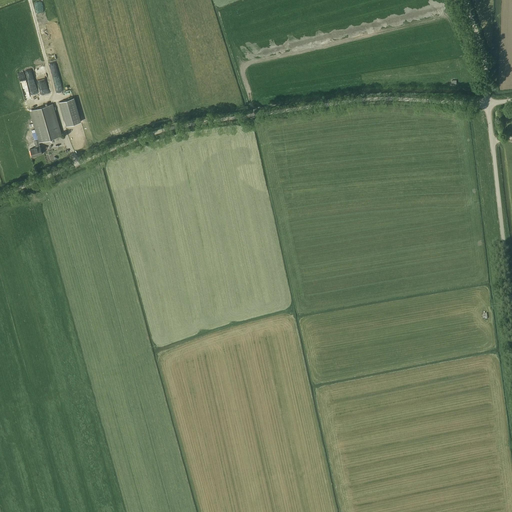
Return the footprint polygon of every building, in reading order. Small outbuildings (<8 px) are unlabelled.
[(43,95),(50,93),(42,66),(35,68),(43,95)] [(30,87),(36,85),(31,68),(25,70),(30,87)] [(20,79),(25,100),(31,99),(26,77),(20,79)] [(59,102),(66,126),(81,122),(74,97),(59,102)] [(53,104),(29,110),(38,139),(34,141),(36,147),(30,149),(32,157),(37,156),(36,155),(42,153),(40,146),(39,142),(62,136),(53,104)]
